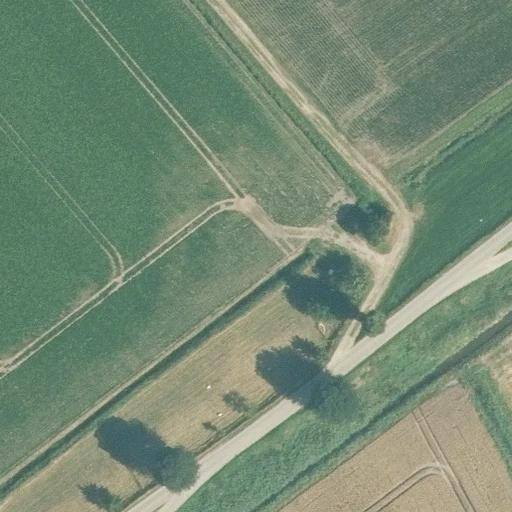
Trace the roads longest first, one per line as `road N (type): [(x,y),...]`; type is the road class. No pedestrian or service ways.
road 1 (track): [(331,373),(401,235),(399,203),(224,0)]
road 2 (unclassified): [(511,230),(214,459)]
